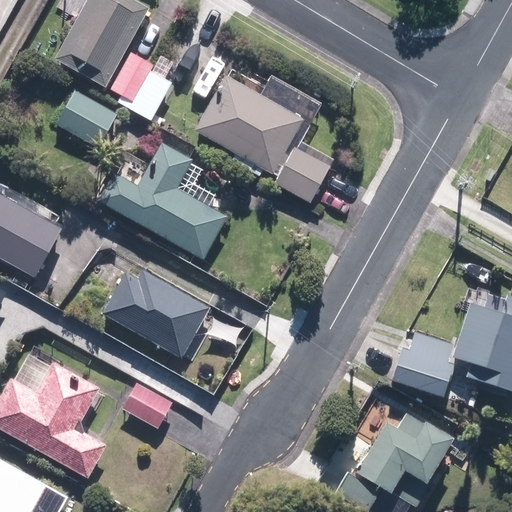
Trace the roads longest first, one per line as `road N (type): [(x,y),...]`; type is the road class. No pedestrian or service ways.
road 1 (residential): [(456,96),(280,416)]
road 2 (residential): [(456,96),(294,0)]
